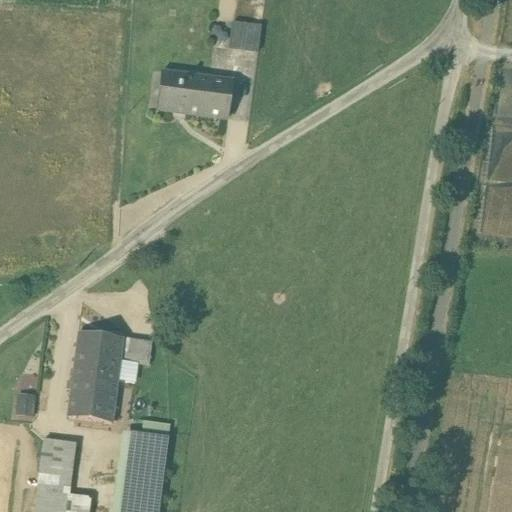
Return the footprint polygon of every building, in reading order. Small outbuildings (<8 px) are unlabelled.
[(261,29),(232,25),(228,54),(257,58),(261,29)] [(231,84),(162,75),(163,73),(161,73),(155,113),(157,113),(158,111),(226,120),(231,84)] [(123,340),(78,334),(72,380),(117,386),(123,340)] [(147,369),(151,345),(129,342),(125,365),(147,369)] [(117,386),(72,380),(67,418),(112,424),(117,386)] [(33,400),(17,399),(16,418),(32,419),(33,400)] [(157,511),(167,444),(124,438),(114,511),(157,511)] [(76,448),(41,444),(32,511),(91,511),(92,502),(70,499),(76,448)]
